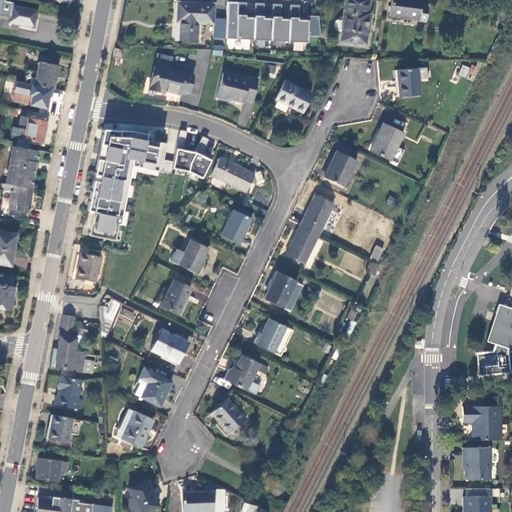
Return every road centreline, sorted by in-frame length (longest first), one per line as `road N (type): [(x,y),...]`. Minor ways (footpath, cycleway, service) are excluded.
road 1 (residential): [(511,178),(480,213),(437,311),(432,511)]
road 2 (residential): [(300,170),(183,412),(181,442),(204,454)]
road 3 (secondary): [(34,344),(83,109)]
road 4 (residential): [(83,109),(196,122),(300,170)]
road 5 (secondary): [(0,511),(34,344)]
